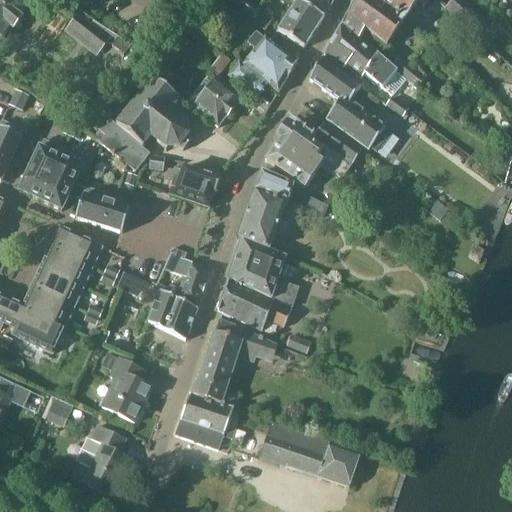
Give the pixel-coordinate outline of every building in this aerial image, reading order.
[(0,0),(0,38),(2,40),(8,32),(16,39),(29,22),(21,16),(27,9),(25,7),(30,0),(0,0)] [(244,0),(234,0),(231,5),(248,19),(256,9),(244,0)] [(290,0),(297,4),(298,5),(300,3),(324,19),(334,0),(290,0)] [(405,22),(373,0),(357,0),(341,26),(359,42),(365,31),(386,48),(405,22)] [(420,0),(373,0),(405,22),(420,0)] [(472,34),(483,22),(459,0),(453,0),(445,9),(472,34)] [(298,5),(297,4),(278,33),(304,50),(324,19),(300,3),(298,5)] [(273,20),(259,10),(252,22),(265,32),(273,20)] [(110,40),(78,16),(68,29),(99,53),(110,40)] [(392,70),(359,42),(341,26),(324,55),(344,69),(345,66),(362,80),(364,76),(382,91),(397,74),(392,70)] [(298,65),(264,39),(243,66),(239,64),(228,78),(256,102),(267,87),(279,96),(298,65)] [(217,54),(206,70),(216,78),(228,62),(217,54)] [(360,89),(321,60),(308,83),(338,104),(325,122),(368,153),(370,150),(375,154),(388,135),(383,132),(385,129),(350,103),(360,89)] [(425,80),(401,60),(392,70),(397,74),(416,90),(425,80)] [(243,99),(217,79),(194,109),(219,129),(243,99)] [(117,127),(111,122),(103,132),(106,135),(105,137),(107,138),(101,146),(137,173),(151,155),(143,149),(145,148),(144,146),(151,137),(165,149),(164,152),(167,152),(168,150),(179,148),(184,152),(194,140),(188,136),(188,125),(190,122),(189,121),(186,122),(172,111),(179,103),(183,102),(182,99),(178,100),(154,80),(146,90),(143,88),(141,91),(143,93),(137,102),(134,100),(132,103),(134,105),(127,115),(124,113),(122,115),(125,117),(117,127)] [(28,98),(17,93),(11,108),(21,113),(28,98)] [(58,125),(69,130),(76,115),(65,110),(58,125)] [(79,135),(86,120),(76,115),(69,130),(79,135)] [(22,132),(2,123),(0,128),(0,184),(1,185),(21,141),(18,139),(22,132)] [(313,143),(287,126),(278,140),(280,142),(265,163),(305,191),(322,166),(342,180),(361,152),(324,127),(313,143)] [(64,152),(44,143),(41,150),(39,149),(19,193),(41,203),(61,159),(64,152)] [(165,160),(151,157),(149,171),(163,173),(165,160)] [(82,169),(61,159),(41,203),(62,213),(82,169)] [(201,173),(200,175),(184,170),(183,174),(178,172),(169,197),(210,211),(216,195),(222,180),(201,173)] [(293,188),(260,175),(238,241),(242,242),(268,252),(275,235),(291,241),(295,229),(280,222),(293,188)] [(130,196),(134,180),(124,178),(120,194),(130,196)] [(106,196),(86,190),(76,221),(122,235),(130,211),(104,204),(106,196)] [(0,330),(54,356),(102,251),(105,252),(105,250),(60,229),(24,307),(0,295),(0,224),(9,206),(0,201),(0,330)] [(447,212),(436,204),(427,216),(439,225),(447,212)] [(268,252),(242,242),(229,281),(271,301),(274,302),(292,310),(298,290),(279,282),(286,259),(268,252)] [(166,293),(198,309),(211,273),(187,262),(188,258),(173,251),(164,269),(185,279),(179,292),(169,287),(167,290),(166,293)] [(120,273),(109,268),(105,275),(116,280),(120,273)] [(116,280),(105,275),(102,282),(113,287),(116,280)] [(152,287),(124,275),(117,290),(142,301),(149,297),(150,293),(152,287)] [(271,301),(229,281),(218,313),(262,334),(267,322),(284,330),(291,313),(274,304),(274,302),(271,301)] [(158,290),(152,287),(150,293),(157,296),(147,323),(185,342),(198,309),(166,293),(167,290),(160,286),(158,290)] [(102,312),(92,307),(88,314),(99,319),(102,312)] [(99,319),(88,314),(85,322),(96,327),(99,319)] [(208,370),(198,399),(234,410),(239,397),(224,391),(238,352),(272,363),(278,347),(220,321),(205,368),(208,370)] [(139,384),(144,373),(120,361),(111,379),(116,381),(102,410),(134,426),(152,390),(139,384)] [(0,425),(12,402),(0,396),(0,425)] [(198,399),(190,397),(175,438),(218,454),(223,440),(232,443),(236,432),(227,428),(233,410),(198,399)] [(68,414),(52,406),(45,421),(62,428),(68,414)] [(361,457),(271,426),(260,460),(349,491),(361,457)] [(98,429),(73,481),(109,498),(118,481),(121,482),(132,461),(119,455),(126,442),(98,429)]
